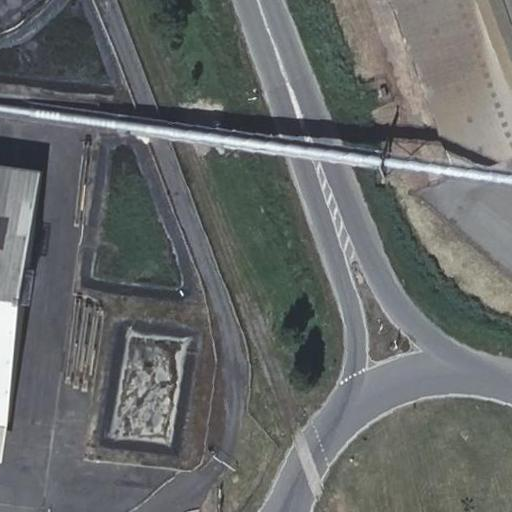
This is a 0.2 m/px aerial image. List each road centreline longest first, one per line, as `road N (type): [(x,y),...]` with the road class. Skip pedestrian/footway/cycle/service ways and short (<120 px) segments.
road 1 (secondary): [(490,378),(416,328),(392,299),(302,85),(258,7)]
road 2 (secondary): [(258,7),(276,94),(353,322),(353,366),(333,431)]
road 3 (secondary): [(490,378),(405,384),(333,431)]
